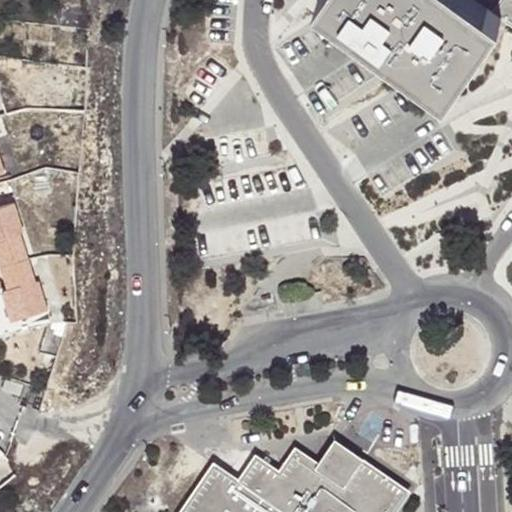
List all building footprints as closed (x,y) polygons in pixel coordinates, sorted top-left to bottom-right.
[(508,16),(498,8),(487,0),(325,0),(454,92),(508,16)] [(511,0),(503,0),(498,8),(508,16),(511,18),(511,0)] [(14,202),(0,206),(0,239),(4,239),(6,246),(0,248),(0,262),(1,265),(6,281),(16,278),(19,285),(2,290),(12,321),(48,309),(39,279),(36,279),(29,256),(21,233),(24,233),(14,202)] [(37,381),(20,374),(16,385),(34,391),(37,381)] [(342,437),(326,459),(354,478),(369,455),(342,437)] [(399,511),(416,487),(414,485),(369,455),(354,478),(326,459),(301,443),(286,465),(262,450),(245,474),(221,458),(183,511),(399,511)]
